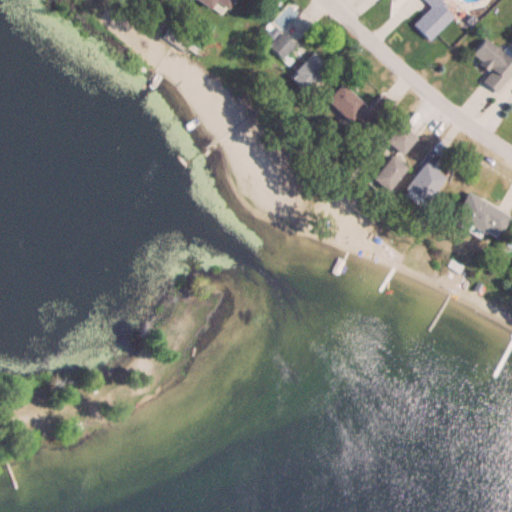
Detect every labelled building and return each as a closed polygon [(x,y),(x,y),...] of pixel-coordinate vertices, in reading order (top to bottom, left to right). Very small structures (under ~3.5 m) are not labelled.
[(194,0),(222,15),(230,0),(194,0)] [(426,41),(449,17),(435,3),(438,0),(420,0),(428,7),(410,25),(426,41)] [(280,59),(292,45),(278,32),(266,46),(280,59)] [(478,81),(494,93),(511,69),(511,61),(481,39),(467,57),(486,71),(478,81)] [(288,77),(306,94),(328,69),(310,53),(288,77)] [(325,100),(366,138),(394,107),(379,94),(366,109),(339,85),(325,100)] [(414,139),(398,125),(384,142),(400,155),(414,139)] [(372,179),(385,192),(406,171),(393,158),(372,179)] [(402,195),(424,209),(445,177),(423,163),(402,195)] [(466,193),(452,216),(493,241),(507,217),(466,193)]
